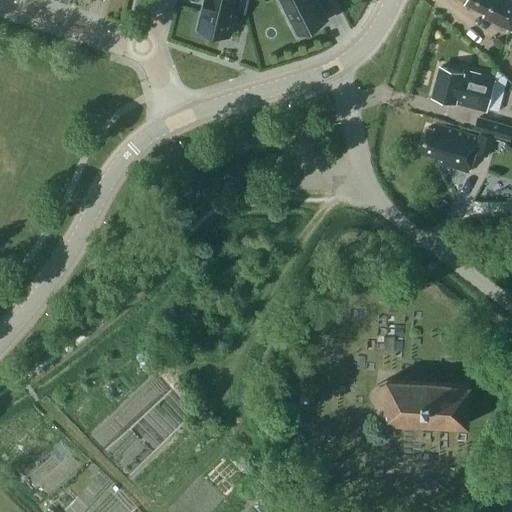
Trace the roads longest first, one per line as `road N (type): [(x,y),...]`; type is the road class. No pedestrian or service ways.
road 1 (residential): [(511,305),(364,191),(338,65)]
road 2 (tertiary): [(0,342),(78,239),(113,176),(143,141),(178,119)]
road 3 (tertiary): [(178,119),(338,65)]
road 4 (residential): [(0,8),(142,48)]
